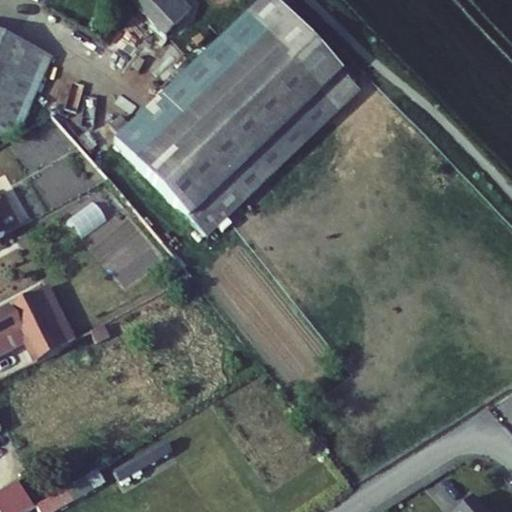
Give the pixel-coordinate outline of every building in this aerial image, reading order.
[(138,32),(163,60),(188,37),(162,10),(138,32)] [(360,118),(276,21),(118,159),(202,255),(360,118)] [(0,41),(16,60),(34,81),(46,43),(0,28),(0,41)] [(0,73),(16,60),(0,41),(0,73)] [(0,120),(22,122),(34,81),(16,60),(0,73),(0,120)] [(0,135),(22,122),(0,120),(0,135)] [(0,182),(0,249),(31,231),(1,182),(0,182)] [(71,345),(42,290),(25,298),(53,354),(71,345)] [(25,298),(1,311),(20,347),(30,367),(53,354),(25,298)] [(0,357),(20,347),(1,311),(0,310),(0,357)] [(124,491),(178,463),(167,444),(114,472),(124,491)] [(39,511),(58,511),(105,484),(95,468),(35,505),(39,511)] [(0,511),(17,511),(4,482),(0,483),(0,511)]
